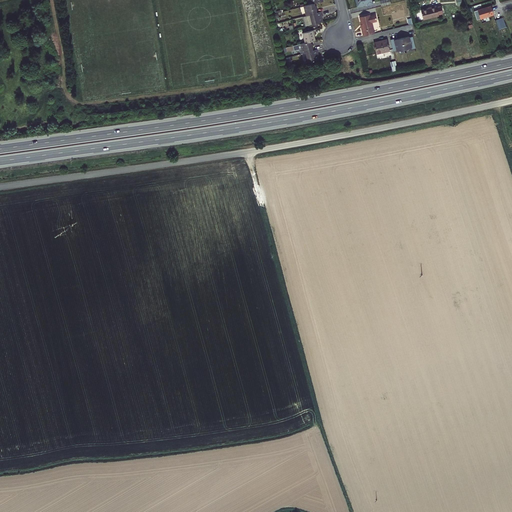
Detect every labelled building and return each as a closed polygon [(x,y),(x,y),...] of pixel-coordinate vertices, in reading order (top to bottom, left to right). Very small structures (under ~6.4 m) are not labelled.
[(311,15),(320,13),(319,8),(317,8),(316,3),(314,4),(306,6),(309,16),(311,15)] [(482,18),(495,14),(492,5),(479,9),(482,18)] [(440,16),(442,15),(440,6),(436,7),(436,6),(421,10),(424,21),(440,16)] [(323,18),(324,17),(323,12),(320,13),(311,15),(314,24),(324,22),(323,18)] [(362,28),(364,36),(374,33),(372,22),(377,21),(375,14),(369,16),(368,14),(358,17),(361,28),(362,28)] [(499,29),(507,27),(504,17),(496,20),(499,29)] [(315,35),(316,35),(315,30),(303,33),(306,43),(310,41),(316,40),(315,35)] [(404,48),(411,47),(409,36),(402,38),(404,48)] [(402,38),(391,40),(394,51),(404,48),(402,38)] [(376,54),(390,50),(387,39),(373,42),(376,54)] [(306,53),(314,50),(313,46),(312,47),(310,41),(306,43),(301,44),(303,53),(306,53)] [(318,55),(319,55),(318,50),(314,50),(306,53),(309,62),(319,60),(318,55)]
